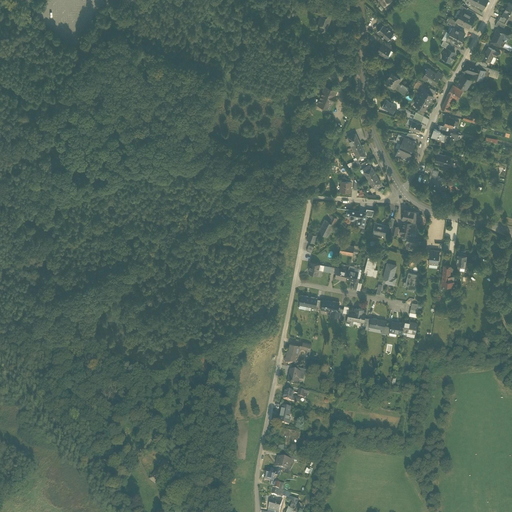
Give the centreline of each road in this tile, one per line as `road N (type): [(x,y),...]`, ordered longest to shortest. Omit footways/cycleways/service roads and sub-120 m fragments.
road 1 (track): [(221,511),(57,323),(49,289),(57,93)]
road 2 (residential): [(130,0),(57,93),(266,188),(309,196)]
road 3 (unclassified): [(294,282),(257,511)]
road 4 (unclassified): [(402,191),(492,0)]
road 5 (tertiary): [(357,0),(371,128),(402,191)]
